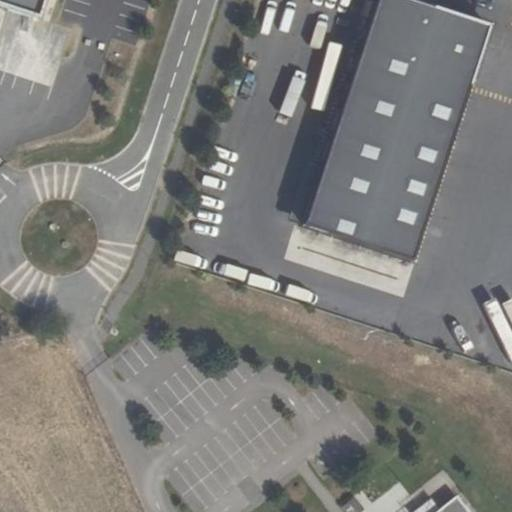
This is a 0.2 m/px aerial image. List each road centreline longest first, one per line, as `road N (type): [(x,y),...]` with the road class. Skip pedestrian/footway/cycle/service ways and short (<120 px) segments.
road 1 (unknown): [(473,257),(371,274),(283,262),(268,236),(259,189),(266,77)]
road 2 (unclassified): [(104,204),(75,184),(40,184),(11,205),(3,257),(38,293),(72,295),(104,275),(116,239)]
road 3 (unclassified): [(202,0),(147,168),(104,204)]
